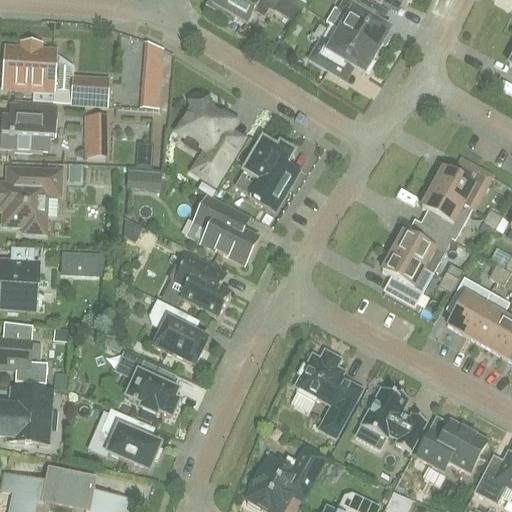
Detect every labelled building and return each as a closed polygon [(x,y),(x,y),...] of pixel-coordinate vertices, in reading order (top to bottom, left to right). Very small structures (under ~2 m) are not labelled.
[(209,0),(205,9),(228,22),(231,18),(246,27),(253,15),(263,21),(268,12),(274,15),(282,0),(209,0)] [(385,50),(392,38),(389,36),(390,33),(381,28),(388,16),(375,10),(357,0),(345,0),(337,13),(347,19),(339,33),(377,56),(382,48),(385,50)] [(377,56),(339,33),(331,47),(321,41),(308,63),(331,77),(346,86),(354,73),(364,78),(365,75),(369,77),(376,66),(372,63),(377,56)] [(2,93),(54,97),(56,54),(41,53),(41,48),(21,47),(20,52),(5,51),(2,93)] [(149,61),(146,104),(157,105),(160,62),(149,61)] [(85,83),(73,82),(72,94),(71,109),(107,111),(109,84),(85,83)] [(244,140),(228,130),(232,124),(223,118),(221,122),(209,114),(206,102),(190,106),(192,112),(179,133),(203,147),(201,151),(205,153),(192,174),(215,188),(244,140)] [(23,122),(9,121),(0,120),(0,139),(1,139),(0,152),(48,155),(50,125),(55,125),(56,111),(24,109),(23,122)] [(86,120),(87,161),(105,161),(105,120),(86,120)] [(249,200),(273,215),(298,173),(288,167),(294,157),(279,148),(277,152),(262,143),(242,176),(258,185),(249,200)] [(432,192),(473,214),(491,180),(480,174),(474,171),(461,164),(453,178),(443,172),(432,192)] [(7,172),(6,188),(0,187),(0,214),(4,215),(3,230),(24,231),(24,237),(45,238),(46,199),(60,200),(61,174),(7,172)] [(161,177),(139,175),(127,175),(126,193),(138,194),(159,195),(161,177)] [(455,247),(473,214),(432,192),(421,212),(428,215),(440,222),(433,234),(451,244),(455,247)] [(257,243),(243,236),(251,221),(232,211),(231,214),(207,202),(194,226),(209,233),(202,248),(244,269),(257,243)] [(485,221),(498,228),(502,220),(489,213),(485,221)] [(414,224),(407,238),(421,246),(428,232),(433,234),(440,222),(428,215),(420,228),(414,224)] [(498,228),(494,235),(501,239),(509,224),(502,220),(498,228)] [(498,228),(485,221),(481,228),(494,235),(498,228)] [(494,235),(481,228),(476,237),(488,243),(494,235)] [(392,255),(433,278),(451,244),(433,234),(428,232),(421,246),(407,238),(403,236),(392,255)] [(496,267),(504,272),(511,259),(498,251),(489,266),(495,269),(496,267)] [(0,313),(26,315),(27,296),(37,296),(38,278),(29,278),(30,268),(34,268),(35,253),(11,252),(10,270),(0,269),(0,313)] [(103,279),(104,255),(62,255),(62,279),(103,279)] [(414,311),(433,278),(392,255),(381,275),(392,281),(384,295),(414,311)] [(212,269),(211,271),(186,259),(173,286),(185,292),(180,301),(218,321),(230,297),(220,292),(227,277),(212,269)] [(496,285),(504,272),(496,267),(495,269),(488,281),(496,285)] [(449,268),(446,274),(459,281),(463,276),(449,268)] [(511,276),(510,276),(504,272),(496,285),(503,289),(511,276)] [(441,282),(454,290),(459,281),(446,274),(441,282)] [(454,290),(441,282),(438,289),(451,296),(453,293),(454,290)] [(447,329),(466,340),(483,309),(490,298),(463,283),(456,295),(445,315),(453,319),(447,329)] [(483,309),(502,320),(509,309),(490,298),(483,309)] [(172,326),(178,314),(157,304),(148,320),(150,325),(163,332),(154,350),(171,359),(172,357),(194,368),(206,343),(172,326)] [(485,351),(502,320),(483,309),(466,340),(485,351)] [(504,362),(511,347),(511,325),(502,320),(485,351),(504,362)] [(32,330),(3,328),(2,345),(0,344),(0,372),(15,374),(14,386),(45,388),(47,368),(29,367),(32,330)] [(174,380),(133,361),(123,356),(115,375),(124,379),(134,384),(127,401),(142,408),(141,412),(155,418),(157,415),(170,421),(177,406),(173,404),(177,395),(169,391),(174,380)] [(354,408),(362,393),(340,382),(343,376),(335,372),(339,366),(323,357),(320,364),(312,359),(306,370),(303,368),(298,378),(301,380),(295,391),(299,392),(297,396),(314,405),(316,402),(331,410),(318,434),(335,443),(354,408)] [(380,455),(386,443),(388,439),(397,444),(395,448),(410,456),(426,426),(411,418),(409,422),(400,417),(408,402),(393,394),(392,398),(381,392),(368,415),(360,429),(354,441),(380,455)] [(51,396),(11,393),(9,409),(0,407),(0,439),(8,440),(7,445),(47,448),(51,396)] [(131,437),(137,424),(110,413),(100,436),(113,442),(107,457),(148,474),(153,463),(157,465),(161,453),(157,452),(159,448),(131,437)] [(436,423),(430,433),(442,440),(448,429),(436,423)] [(442,440),(430,433),(416,460),(443,475),(448,466),(469,477),(479,460),(487,445),(450,425),(448,429),(442,440)] [(303,507),(313,488),(327,463),(304,450),(296,465),(287,460),(283,467),(269,460),(262,473),(259,471),(248,489),(252,491),(245,503),(248,504),(246,508),(253,511),(284,511),(290,501),(303,507)] [(495,481),(484,475),(473,497),(497,509),(500,503),(506,491),(511,494),(511,458),(508,456),(502,467),(495,481)] [(490,466),(484,475),(495,481),(502,467),(492,462),(490,466)] [(95,483),(63,477),(49,474),(46,486),(3,477),(0,490),(0,494),(15,497),(12,511),(134,511),(136,505),(93,496),(95,483)] [(511,494),(506,491),(500,503),(511,509),(511,494)] [(378,511),(379,510),(351,497),(345,499),(338,511),(326,511),(378,511)] [(410,511),(413,506),(393,497),(385,511),(410,511)]
